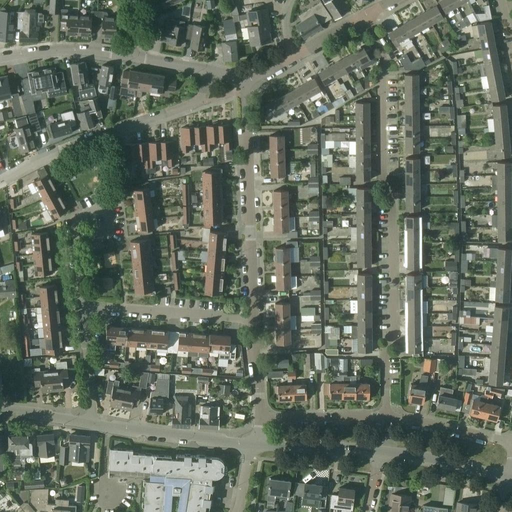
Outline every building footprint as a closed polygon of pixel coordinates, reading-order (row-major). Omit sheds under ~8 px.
[(49,0),(49,14),(60,14),(60,0),(49,0)] [(348,11),(340,0),(331,0),(329,2),(327,0),(320,0),(324,5),(325,5),(335,20),(348,11)] [(442,0),(439,2),(445,13),(457,7),(452,0),(442,0)] [(322,29),(320,25),(331,18),(320,3),(299,17),(302,22),(295,26),(304,40),(322,29)] [(233,22),(238,21),(237,16),(238,15),(236,6),(230,8),(232,19),(233,22)] [(436,6),(425,13),(432,25),(443,18),(436,6)] [(475,14),(475,15),(479,21),(491,19),(490,14),(488,6),(483,7),(484,14),(475,14)] [(78,36),(79,16),(67,15),(68,10),(62,9),(61,23),(67,24),(66,35),(78,36)] [(251,45),(270,42),(267,25),(269,24),(267,10),(247,13),(250,27),(248,28),(251,45)] [(0,11),(0,40),(13,42),(14,23),(9,23),(10,13),(0,11)] [(79,16),(78,36),(90,36),(90,25),(96,25),(97,11),(91,11),(91,16),(79,16)] [(97,11),(96,25),(102,26),(102,37),(115,38),(116,18),(108,17),(108,14),(106,12),(103,12),(97,11)] [(464,18),(463,19),(464,21),(467,26),(468,25),(476,21),(476,22),(479,21),(475,15),(475,14),(474,12),(465,16),(466,17),(464,18)] [(46,23),(46,16),(42,16),(42,14),(17,13),(16,29),(20,29),(20,42),(37,43),(38,28),(41,28),(41,22),(46,23)] [(424,13),(414,19),(421,31),(431,25),(432,25),(425,13),(424,13)] [(181,46),(184,27),(185,22),(168,19),(166,30),(162,29),(160,41),(170,43),(169,44),(181,46)] [(237,42),(235,32),(233,22),(232,19),(222,21),(224,35),(225,35),(226,43),(222,43),(224,62),(239,60),(237,42)] [(412,20),(403,25),(409,37),(419,32),(421,31),(414,19),(412,20)] [(464,21),(459,24),(462,29),(467,26),(464,21)] [(480,38),(493,36),(490,23),(477,25),(480,38)] [(188,24),(186,39),(192,40),(191,47),(204,49),(207,27),(194,25),(188,24)] [(409,37),(403,25),(398,28),(397,27),(392,29),(393,31),(391,32),(391,33),(388,35),(395,48),(401,44),(404,43),(405,45),(412,42),(409,37)] [(482,51),(495,48),(493,36),(480,38),(482,51)] [(441,43),(443,47),(445,51),(451,47),(446,39),(441,43)] [(357,51),(352,54),(359,66),(370,60),(363,48),(361,49),(360,47),(356,50),(357,51)] [(482,51),(484,63),(497,61),(496,54),(498,54),(497,50),(495,50),(495,48),(482,51)] [(341,60),(347,72),(359,66),(352,54),(341,60)] [(411,70),(409,63),(411,63),(406,54),(398,59),(405,70),(411,70)] [(411,63),(409,63),(411,70),(418,70),(425,66),(423,63),(420,58),(411,63)] [(330,67),(336,78),(347,72),(341,60),(330,67)] [(497,61),(484,63),(487,76),(500,73),(497,61)] [(96,98),(94,88),(93,84),(88,85),(84,63),(71,65),(74,84),(81,83),(81,87),(82,90),(79,91),(81,101),(96,98)] [(109,94),(114,68),(102,66),(99,84),(98,84),(98,89),(98,90),(98,91),(99,92),(100,93),(101,93),(105,94),(105,93),(109,94)] [(336,78),(330,67),(318,73),(325,85),(336,78)] [(54,68),(41,70),(45,91),(58,89),(58,88),(66,87),(63,72),(55,73),(54,68)] [(45,91),(41,70),(27,73),(29,78),(21,80),(24,95),(45,91)] [(138,89),(141,72),(130,70),(129,72),(123,71),(119,95),(135,98),(137,89),(138,89)] [(137,89),(135,98),(136,98),(136,97),(141,98),(142,91),(149,92),(152,74),(141,72),(138,89),(137,89)] [(489,88),(502,86),(500,73),(487,76),(489,88)] [(170,79),(164,78),(164,76),(152,74),(149,92),(161,94),(162,90),(168,91),(170,79)] [(404,88),(418,88),(418,74),(404,75),(404,88)] [(0,100),(11,98),(10,95),(7,77),(0,78),(0,100)] [(308,82),(303,85),(309,97),(321,91),(314,79),(312,80),(311,79),(307,81),(308,82)] [(353,83),(359,93),(364,91),(358,81),(353,83)] [(354,97),(349,90),(347,91),(342,83),(339,85),(346,96),(348,100),(354,97)] [(291,91),(298,103),(309,97),(303,85),(291,91)] [(116,100),(118,87),(111,86),(109,99),(116,100)] [(502,86),(489,88),(492,101),(505,99),(502,86)] [(404,99),(404,101),(418,101),(418,88),(404,88),(404,94),(403,94),(403,99),(404,99)] [(280,98),(287,110),(298,103),(291,91),(280,98)] [(22,117),(18,94),(10,95),(11,98),(15,119),(22,117)] [(328,99),(330,102),(334,108),(341,103),(336,94),(328,99)] [(90,99),(88,100),(91,110),(91,112),(93,112),(100,110),(97,98),(90,99)] [(287,110),(280,98),(275,101),(274,99),(270,102),(271,103),(269,104),(275,116),(287,110)] [(404,114),(418,113),(418,101),(404,101),(404,114)] [(325,105),(328,111),(334,108),(330,102),(325,105)] [(355,116),(369,116),(369,103),(355,103),(355,116)] [(493,119),(507,118),(506,105),(492,106),(493,119)] [(34,106),(24,108),(26,115),(35,113),(34,106)] [(50,124),(49,125),(53,139),(54,138),(72,133),(71,127),(77,126),(72,110),(59,114),(62,121),(50,125),(50,124)] [(81,113),(77,115),(82,129),(95,125),(91,112),(91,110),(86,112),(81,113)] [(36,113),(28,116),(33,133),(41,131),(36,113)] [(404,124),(404,126),(418,126),(418,113),(404,114),(404,120),(403,120),(403,124),(404,124)] [(10,137),(9,139),(11,146),(14,148),(20,146),(22,152),(35,148),(26,116),(22,117),(15,119),(18,128),(15,129),(17,135),(10,137)] [(369,116),(355,116),(356,129),(369,129),(369,116)] [(326,123),(334,123),(334,117),(326,117),(321,120),(321,126),(326,123)] [(507,118),(493,119),(494,132),(508,131),(508,128),(509,128),(509,124),(507,124),(507,118)] [(217,123),(218,142),(225,142),(226,149),(231,149),(230,125),(223,125),(222,122),(217,123)] [(205,126),(207,151),(212,150),(212,143),(218,142),(217,123),(213,123),(213,126),(205,126)] [(194,143),(193,124),(188,124),(189,127),(181,127),(183,152),(189,152),(188,144),(194,143)] [(193,124),(194,143),(201,143),(202,151),(207,151),(205,126),(198,127),(198,124),(193,124)] [(405,139),(418,139),(418,126),(404,126),(405,139)] [(369,129),(356,129),(356,141),(369,141),(369,129)] [(508,131),(494,132),(495,145),(509,144),(508,131)] [(270,150),(284,149),(284,135),(269,136),(270,150)] [(418,139),(405,139),(405,153),(419,152),(418,139)] [(148,144),(149,168),(155,168),(154,160),(161,160),(160,140),(155,141),(155,143),(148,144)] [(160,140),(161,160),(168,159),(168,167),(174,167),(173,142),(165,143),(165,140),(160,140)] [(329,155),(329,148),(333,148),(340,148),(340,141),(324,142),(321,142),(321,155),(329,155)] [(356,141),(349,142),(349,154),(356,154),(369,154),(369,152),(371,152),(370,148),(369,148),(369,141),(356,141)] [(137,161),(136,142),(131,142),(131,145),(124,145),(125,170),(130,169),(130,161),(137,161)] [(136,142),(137,161),(144,161),(144,168),(149,168),(148,144),(141,144),(141,142),(136,142)] [(509,144),(495,145),(496,158),(510,157),(509,144)] [(284,149),(270,150),(270,163),(284,163),(284,162),(284,149)] [(369,154),(356,154),(356,167),(369,167),(369,154)] [(321,168),(325,168),(332,167),(332,155),(329,155),(321,155),(321,168)] [(405,172),(419,172),(419,159),(405,159),(405,172)] [(285,176),(285,174),(290,174),(290,162),(284,162),(284,163),(270,163),(271,177),(285,176)] [(497,176),(511,176),(511,163),(497,163),(497,176)] [(369,167),(356,167),(356,180),(369,180),(369,167)] [(40,179),(47,175),(44,168),(37,172),(40,179)] [(203,182),(225,181),(224,178),(219,178),(219,172),(222,172),(222,168),(210,169),(210,172),(202,172),(203,182)] [(405,185),(419,185),(419,172),(405,172),(405,185)] [(32,183),(27,186),(32,195),(37,192),(52,184),(47,175),(40,179),(32,183)] [(511,176),(497,176),(491,176),(491,189),(497,189),(511,189),(511,176)] [(225,181),(203,182),(203,193),(220,192),(220,185),(225,185),(225,181)] [(308,182),(308,193),(318,193),(318,187),(318,182),(308,182)] [(52,184),(37,192),(42,201),(57,193),(52,184)] [(405,197),(419,197),(419,185),(405,185),(405,197)] [(356,188),(349,189),(349,201),(356,201),(356,202),(370,202),(370,196),(371,196),(371,191),(370,191),(370,188),(356,188)] [(134,202),(151,200),(149,189),(133,191),(134,202)] [(511,189),(497,189),(497,201),(511,201),(511,196),(511,195),(511,190),(511,191),(511,189)] [(274,205),(288,204),(288,190),(274,191),(274,205)] [(220,192),(203,193),(204,203),(225,202),(225,199),(220,199),(220,192)] [(57,193),(42,201),(47,210),(62,202),(57,193)] [(419,197),(405,197),(405,210),(419,210),(419,197)] [(135,212),(152,210),(151,200),(134,202),(135,212)] [(511,201),(497,201),(497,214),(511,214),(511,201)] [(62,202),(47,210),(51,219),(52,220),(67,212),(62,202)] [(225,202),(204,203),(204,213),(221,212),(220,205),(225,205),(225,202)] [(370,202),(356,202),(356,209),(356,214),(370,214),(370,202)] [(274,218),(288,218),(288,204),(274,205),(274,218)] [(136,222),(153,220),(152,210),(135,212),(136,222)] [(221,212),(204,213),(204,223),(226,223),(226,219),(221,219),(221,212)] [(370,214),(356,214),(356,217),(356,227),(370,227),(370,214)] [(511,214),(497,214),(497,227),(511,227),(511,214)] [(406,230),(419,230),(419,216),(406,217),(406,230)] [(288,218),(274,218),(274,219),(273,219),(273,225),(275,225),(275,232),(289,232),(288,218)] [(153,220),(136,222),(138,232),(154,230),(153,220)] [(370,227),(356,227),(357,240),(370,240),(370,227)] [(511,227),(497,227),(498,240),(511,240),(511,227)] [(406,243),(419,243),(419,230),(406,230),(406,243)] [(209,242),(226,244),(227,233),(210,232),(209,242)] [(32,245),(49,243),(48,233),(31,235),(32,245)] [(131,252),(148,251),(147,244),(153,243),(152,240),(130,242),(131,252)] [(370,240),(357,240),(357,253),(370,253),(370,240)] [(208,252),(225,254),(226,244),(209,242),(208,252)] [(33,255),(50,253),(49,243),(32,245),(33,255)] [(406,255),(419,255),(419,243),(406,243),(406,255)] [(276,261),(276,262),(290,261),(289,247),(275,248),(276,256),(274,256),(274,262),(276,261)] [(489,248),(489,257),(497,258),(497,262),(510,263),(511,256),(511,251),(511,252),(511,249),(497,249),(489,248)] [(148,251),(131,252),(132,262),(154,260),(154,257),(149,257),(148,251)] [(202,252),(201,262),(207,263),(224,264),(225,254),(208,252),(202,252)] [(34,265),(51,263),(50,253),(33,255),(34,265)] [(370,253),(357,253),(357,266),(370,266),(370,253)] [(419,255),(406,255),(406,269),(419,269),(419,255)] [(154,260),(132,262),(133,273),(150,271),(149,264),(154,263),(154,260)] [(276,275),(290,275),(290,261),(276,262),(276,275)] [(447,262),(447,271),(456,271),(456,262),(447,262)] [(496,275),(510,275),(510,263),(497,262),(496,275)] [(51,263),(34,265),(35,276),(52,274),(51,263)] [(206,273),(223,274),(224,264),(207,263),(206,273)] [(150,271),(133,273),(134,283),(156,281),(156,277),(150,277),(150,271)] [(205,283),(222,284),(223,274),(206,273),(205,283)] [(357,274),(357,288),(370,287),(370,281),(372,281),(372,277),(370,277),(370,274),(357,274)] [(290,275),(276,275),(277,289),(291,289),(290,275)] [(406,282),(406,288),(420,288),(420,275),(406,275),(406,277),(405,277),(405,282),(406,282)] [(495,287),(509,288),(510,275),(496,275),(495,287)] [(17,298),(15,280),(5,281),(5,286),(0,286),(0,297),(7,297),(7,299),(17,298)] [(156,281),(134,283),(135,293),(143,292),(144,295),(155,294),(155,291),(152,291),(151,284),(156,284),(156,281)] [(222,284),(205,283),(204,293),(221,295),(222,284)] [(40,297),(57,295),(56,285),(39,287),(40,297)] [(357,288),(357,300),(370,300),(370,298),(372,298),(372,293),(370,293),(370,287),(357,288)] [(495,287),(494,301),(508,301),(508,299),(510,299),(510,294),(509,294),(509,288),(495,287)] [(420,288),(406,288),(406,301),(420,301),(420,300),(420,288)] [(57,295),(40,297),(41,307),(58,306),(57,295)] [(370,300),(357,300),(357,313),(370,313),(370,300)] [(420,301),(406,301),(407,314),(420,313),(420,301)] [(276,317),(290,317),(289,303),(275,303),(275,311),(274,311),(274,317),(276,317)] [(58,306),(41,307),(42,314),(36,314),(37,318),(59,316),(58,306)] [(493,319),(507,320),(508,307),(494,306),(493,319)] [(370,313),(357,313),(357,326),(371,326),(370,313)] [(407,326),(420,326),(420,313),(407,314),(407,326)] [(43,327),(60,326),(59,316),(37,318),(37,322),(43,322),(43,327)] [(276,331),(290,330),(290,317),(276,317),(276,331)] [(492,332),(506,333),(507,320),(493,319),(492,332)] [(60,326),(43,327),(44,338),(61,336),(60,326)] [(332,326),(324,326),(325,339),(337,339),(339,339),(339,327),(332,327),(332,326)] [(357,326),(343,326),(344,333),(351,333),(351,339),(357,339),(371,339),(371,326),(357,326)] [(407,339),(420,339),(420,326),(407,326),(407,339)] [(105,343),(105,350),(115,351),(115,344),(117,327),(106,327),(105,343)] [(117,327),(115,344),(126,345),(127,328),(117,327)] [(127,328),(126,345),(136,346),(137,329),(127,328)] [(137,329),(136,346),(146,347),(147,330),(137,329)] [(147,330),(146,347),(156,347),(157,330),(147,330)] [(156,347),(156,352),(166,352),(172,353),(173,340),(167,339),(168,331),(157,330),(156,347)] [(290,330),(276,331),(277,345),(291,344),(290,330)] [(173,340),(172,353),(177,353),(177,349),(187,349),(189,333),(179,332),(178,340),(173,340)] [(492,332),(491,345),(505,346),(505,340),(507,340),(507,336),(506,335),(506,333),(492,332)] [(189,333),(187,349),(198,350),(199,333),(189,333)] [(199,333),(198,350),(208,351),(209,334),(199,333)] [(209,334),(208,351),(219,352),(220,335),(209,334)] [(220,335),(219,352),(219,358),(234,359),(235,344),(230,344),(230,336),(220,335)] [(61,336),(44,338),(45,348),(41,348),(41,355),(54,354),(54,348),(62,347),(61,336)] [(29,339),(23,340),(25,357),(31,356),(31,349),(30,349),(29,339)] [(337,345),(337,339),(325,339),(325,349),(329,349),(329,345),(337,345)] [(358,352),(371,352),(371,339),(357,339),(358,352)] [(420,339),(407,339),(407,352),(420,352),(420,339)] [(490,358),(504,359),(505,346),(491,345),(490,358)] [(314,368),(313,353),(305,354),(305,368),(314,368)] [(326,366),(326,358),(321,353),(314,353),(315,366),(326,366)] [(489,370),(503,372),(504,359),(490,358),(489,370)] [(342,377),(347,377),(347,359),(339,359),(339,371),(342,371),(342,377)] [(425,359),(424,371),(427,371),(434,372),(435,372),(436,359),(425,359)] [(436,359),(435,372),(442,373),(443,361),(443,360),(436,359)] [(56,370),(50,371),(52,392),(63,391),(62,379),(68,378),(66,363),(61,364),(56,364),(56,370)] [(33,369),(35,387),(41,387),(42,393),(52,392),(50,371),(40,372),(40,368),(33,369)] [(503,372),(489,370),(488,384),(502,385),(503,372)] [(329,398),(342,398),(342,377),(342,371),(339,371),(339,377),(333,377),(331,379),(331,383),(329,383),(329,384),(324,384),(324,394),(329,394),(329,398)] [(141,372),(138,387),(141,387),(145,388),(148,373),(141,372)] [(422,404),(427,376),(421,375),(419,385),(410,384),(407,401),(422,404)] [(342,377),(342,398),(355,398),(355,383),(350,383),(350,377),(347,377),(342,377)] [(169,380),(157,379),(155,392),(151,392),(147,414),(162,414),(162,404),(168,404),(169,380)] [(277,385),(277,386),(275,386),(276,393),(278,393),(278,400),(280,400),(280,403),(286,403),(286,400),(292,400),(292,385),(291,379),(287,379),(288,385),(277,385)] [(106,394),(112,395),(110,407),(120,409),(124,388),(118,387),(119,381),(115,380),(115,382),(109,381),(106,394)] [(355,383),(355,398),(369,398),(369,383),(355,383)] [(306,399),(306,384),(292,385),(292,400),(306,399)] [(218,385),(217,395),(229,396),(230,386),(218,385)] [(139,400),(140,393),(141,387),(138,387),(132,386),(130,389),(124,388),(120,409),(131,411),(132,405),(137,406),(139,400)] [(462,401),(456,399),(451,398),(453,390),(440,387),(436,407),(454,410),(459,411),(462,401)] [(492,392),(493,392),(493,394),(498,395),(497,397),(502,398),(504,391),(493,388),(492,392)] [(486,403),(488,397),(489,391),(485,390),(484,396),(483,395),(480,397),(479,401),(473,399),(471,405),(469,414),(471,414),(470,417),(476,419),(477,416),(482,417),(486,403)] [(471,405),(473,399),(473,397),(471,397),(472,394),(465,392),(462,403),(471,405)] [(172,403),(173,403),(172,427),(190,427),(190,405),(188,397),(173,396),(172,403)] [(496,421),(500,406),(486,403),(482,417),(496,421)] [(218,429),(219,407),(200,406),(199,428),(218,429)] [(35,440),(32,440),(31,435),(20,436),(21,459),(21,464),(25,464),(25,458),(36,458),(35,440)] [(39,457),(55,455),(52,435),(37,437),(39,457)] [(14,459),(21,459),(20,436),(8,436),(8,451),(14,451),(14,459)] [(68,465),(68,461),(88,462),(90,437),(70,436),(69,447),(60,446),(59,464),(68,465)] [(224,466),(224,465),(224,464),(224,463),(223,463),(223,462),(222,461),(221,460),(220,459),(219,459),(218,458),(217,458),(216,458),(215,458),(176,455),(176,457),(133,454),(133,451),(110,449),(109,469),(166,473),(165,482),(146,481),(143,511),(208,511),(214,479),(215,479),(216,478),(217,478),(218,478),(219,478),(219,477),(220,477),(221,476),(222,476),(222,475),(223,474),(223,473),(224,473),(224,472),(224,471),(225,470),(225,469),(225,468),(225,467),(224,466)] [(23,482),(24,489),(44,488),(43,480),(23,482)] [(290,483),(269,480),(268,493),(267,493),(267,501),(275,501),(275,498),(279,499),(288,500),(290,483)] [(303,497),(302,504),(309,505),(311,505),(311,506),(312,507),(312,509),(318,510),(319,499),(321,486),(304,484),(303,497)] [(454,503),(454,486),(445,485),(444,503),(454,503)] [(353,503),(354,490),(339,488),(338,496),(331,495),(330,508),(352,511),(353,503)] [(35,511),(42,511),(46,511),(47,504),(48,489),(29,489),(28,503),(23,502),(19,506),(24,511),(35,511)] [(389,511),(408,511),(410,497),(391,495),(389,511)] [(54,504),(47,504),(46,511),(60,511),(62,500),(55,499),(54,504)] [(69,500),(62,500),(60,511),(75,511),(76,506),(68,505),(69,500)] [(479,511),(480,506),(457,503),(455,511),(479,511)]
